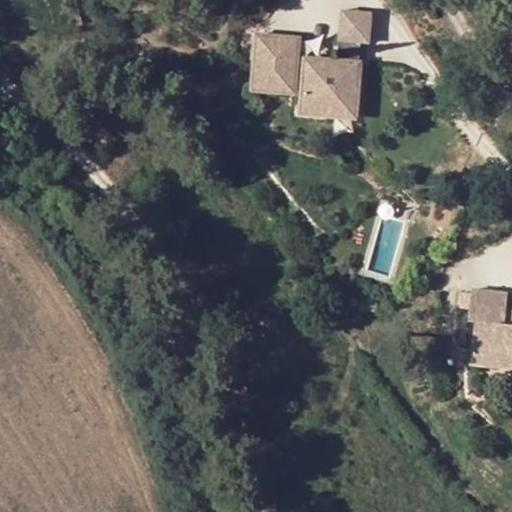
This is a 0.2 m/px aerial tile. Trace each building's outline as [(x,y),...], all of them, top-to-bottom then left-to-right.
[(370,12),(342,10),(340,40),(361,41),(368,42),(370,12)] [(355,106),(361,41),(340,40),(338,62),(336,62),(334,61),(331,60),(329,59),(326,58),(323,58),(319,57),(316,58),(313,59),(309,60),(307,60),(306,67),(295,67),(297,40),(257,36),(253,88),(293,92),(294,76),(304,77),(301,112),(334,115),(334,105),(355,106)] [(355,106),(334,105),(334,115),(354,117),(355,106)] [(475,322),(472,352),(495,354),(496,345),(511,346),(511,324),(504,324),(506,310),(507,293),(472,290),(469,321),(475,322)] [(472,352),(471,364),(511,368),(511,346),(496,345),(495,354),(472,352)]
